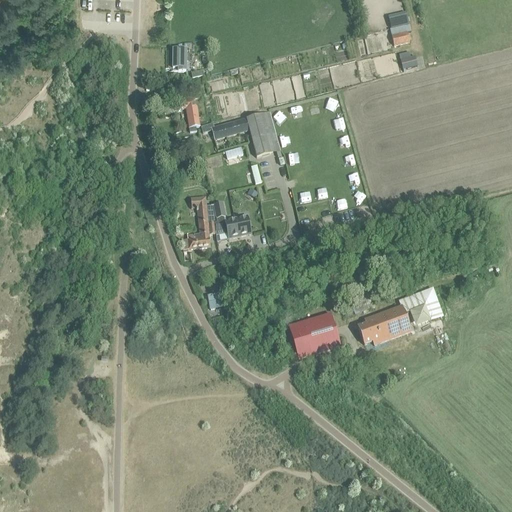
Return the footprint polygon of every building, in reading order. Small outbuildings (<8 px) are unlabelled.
[(405,13),(388,17),(391,29),(408,25),(405,13)] [(404,27),(389,31),(391,37),(394,48),(409,44),(406,33),(410,32),(409,26),(404,27)] [(186,51),(172,51),(172,69),(178,69),(178,73),(185,73),(186,51)] [(398,55),(402,71),(417,68),(414,57),(410,58),(409,52),(398,55)] [(182,108),(185,107),(188,130),(200,128),(197,107),(195,108),(194,100),(181,102),(182,108)] [(181,113),(179,103),(163,106),(164,116),(181,113)] [(282,158),(270,114),(214,129),(211,130),(211,132),(214,141),(249,132),(256,159),(276,154),(277,159),(282,158)] [(213,125),(201,129),(203,134),(211,132),(211,130),(214,129),(213,125)] [(215,224),(213,207),(206,207),(205,199),(190,200),(191,210),(196,209),(196,212),(197,212),(200,235),(187,236),(188,240),(183,241),(184,251),(210,249),(209,236),(215,235),(214,233),(214,224),(215,224)] [(213,206),(213,207),(215,224),(214,224),(214,233),(215,235),(216,243),(229,240),(238,238),(234,220),(225,222),(224,218),(223,215),(221,205),(213,206)] [(247,217),(234,220),(238,238),(251,235),(247,217)] [(432,291),(399,303),(401,308),(401,307),(404,315),(410,313),(425,308),(426,310),(430,322),(442,318),(432,291)] [(208,310),(222,308),(219,294),(206,296),(208,310)] [(366,325),(358,328),(365,345),(372,343),(374,347),(411,334),(404,315),(401,307),(401,308),(364,321),(366,325)] [(288,328),(298,361),(340,349),(330,315),(288,328)]
